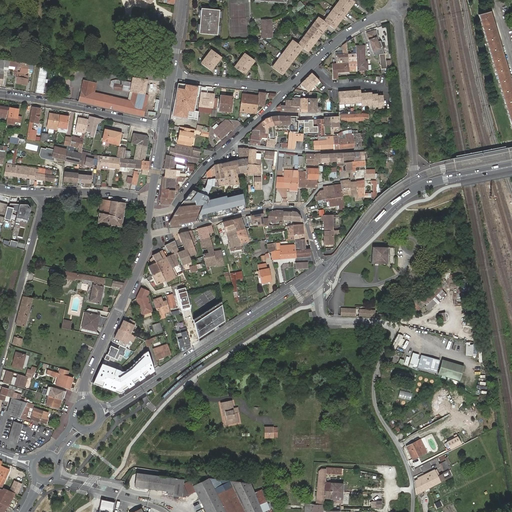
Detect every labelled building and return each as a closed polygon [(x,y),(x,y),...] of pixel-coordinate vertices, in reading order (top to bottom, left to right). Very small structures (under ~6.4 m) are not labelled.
[(307,52),(326,25),(332,29),(352,1),(350,0),(339,0),(323,22),(317,18),(297,45),(292,41),(271,68),(281,75),(301,48),(307,52)] [(218,9),(202,8),(201,19),(199,19),(198,33),(216,35),(218,9)] [(478,15),(511,129),(511,89),(489,11),(478,15)] [(271,19),(262,19),(262,23),(261,23),(261,38),(272,38),(271,19)] [(374,31),(366,33),(373,55),(379,54),(383,53),(380,41),(376,30),(374,31)] [(347,54),(346,42),(342,45),(342,52),(342,55),(335,55),(336,64),(348,63),(347,54)] [(362,71),(368,71),(368,65),(364,65),(364,62),(364,54),(364,46),(358,46),(359,49),(355,49),(355,50),(356,72),(362,71)] [(210,71),(220,57),(211,50),(201,64),(210,71)] [(348,72),(356,72),(355,50),(353,50),(353,54),(347,54),(348,63),(348,72)] [(244,54),(234,68),(243,75),(254,61),(244,54)] [(18,62),(0,59),(0,68),(4,69),(8,70),(9,66),(15,67),(15,71),(14,76),(16,76),(16,74),(17,72),(18,68),(18,62)] [(332,79),(337,79),(337,72),(348,72),(348,63),(336,64),(331,64),(331,68),(332,72),(332,79)] [(121,85),(120,85),(115,84),(114,88),(122,90),(130,92),(128,100),(94,92),(96,83),(84,80),(79,100),(143,116),(148,95),(145,94),(149,74),(142,72),(139,72),(137,77),(132,76),(131,82),(131,86),(128,86),(127,86),(121,85)] [(16,76),(16,78),(17,78),(16,84),(26,85),(27,76),(25,76),(23,76),(23,73),(20,73),(20,75),(18,75),(16,74),(16,76)] [(318,81),(311,74),(305,79),(312,86),(318,81)] [(127,86),(128,86),(131,86),(131,82),(115,79),(111,80),(110,85),(114,88),(115,84),(120,85),(121,85),(127,86)] [(312,86),(305,79),(299,85),(306,92),(312,86)] [(198,86),(185,85),(184,89),(176,87),(172,115),(197,119),(198,112),(193,111),(198,86)] [(338,104),(357,103),(356,90),(337,91),(338,104)] [(356,90),(357,103),(360,102),(361,106),(372,105),(372,107),(377,106),(378,108),(383,108),(382,95),(376,95),(376,94),(371,94),(371,92),(359,93),(359,90),(356,90)] [(265,93),(258,92),(258,96),(257,106),(264,107),(265,93)] [(206,99),(200,98),(199,106),(213,108),(213,107),(214,99),(215,95),(207,94),(206,99)] [(258,96),(242,94),(239,111),(256,113),(257,106),(258,96)] [(235,98),(221,96),(219,108),(234,110),(235,98)] [(308,112),(308,98),(301,98),(300,106),(284,106),(280,106),(280,112),(308,112)] [(300,106),(301,98),(292,98),(291,101),(285,101),(284,106),(300,106)] [(316,112),(320,112),(320,108),(316,108),(317,99),(308,98),(308,112),(316,113),(316,112)] [(17,123),(18,118),(17,117),(18,110),(10,108),(8,117),(7,124),(9,124),(15,125),(15,122),(17,123)] [(32,108),(30,122),(32,122),(38,123),(40,109),(32,108)] [(57,127),(59,115),(54,114),(54,116),(49,115),(47,125),(51,126),(51,129),(54,130),(57,130),(57,127)] [(68,117),(59,115),(57,127),(67,129),(68,117)] [(290,126),(290,116),(278,116),(270,117),(274,128),(272,128),(272,132),(275,132),(278,132),(278,129),(286,128),(287,131),(290,131),(290,130),(290,126)] [(329,132),(330,117),(324,118),(323,119),(305,120),(305,118),(303,117),(290,116),(290,126),(290,130),(304,131),(303,138),(318,137),(318,136),(326,135),(329,135),(329,132)] [(97,126),(103,120),(88,117),(88,120),(85,132),(90,133),(90,137),(94,138),(97,126)] [(274,128),(270,117),(265,119),(260,123),(267,130),(266,139),(275,140),(275,132),(272,132),(272,128),(274,128)] [(339,131),(338,117),(330,117),(329,132),(339,131)] [(82,150),(85,132),(88,120),(83,119),(83,120),(78,120),(76,128),(83,130),(82,133),(83,133),(82,139),(71,137),(71,138),(70,145),(70,146),(82,150)] [(218,126),(216,123),(211,127),(214,130),(213,133),(219,140),(230,130),(231,132),(235,128),(228,120),(226,120),(218,126)] [(240,124),(238,121),(228,120),(235,128),(240,124)] [(260,123),(246,136),(250,136),(250,144),(260,146),(262,138),(266,139),(267,130),(260,123)] [(177,141),(176,145),(190,147),(193,130),(185,128),(182,128),(180,127),(179,130),(181,131),(179,142),(177,141)] [(353,148),(364,146),(364,141),(368,140),(367,127),(363,127),(363,133),(353,134),(353,148)] [(31,130),(28,129),(27,139),(35,140),(36,131),(31,130)] [(109,144),(119,145),(121,134),(105,130),(102,146),(109,147),(109,144)] [(302,138),(303,138),(304,131),(290,130),(290,131),(288,149),(293,149),(294,141),(301,141),(302,138)] [(137,145),(147,147),(148,140),(146,137),(134,134),(132,144),(137,145)] [(339,149),(353,148),(353,134),(339,136),(339,149)] [(18,145),(19,138),(15,137),(11,136),(10,143),(18,145)] [(333,149),(333,137),(326,137),(326,141),(314,142),(314,150),(333,149)] [(274,148),(274,147),(275,140),(266,139),(266,147),(274,148)] [(145,161),(147,147),(137,145),(134,160),(145,161)] [(64,160),(66,151),(67,149),(54,146),(53,149),(51,157),(55,158),(64,160)] [(165,157),(163,169),(165,169),(175,170),(180,171),(192,172),(192,169),(193,169),(193,166),(188,165),(188,168),(186,168),(185,169),(174,167),(175,164),(175,161),(176,158),(184,160),(190,161),(193,150),(176,146),(175,150),(170,149),(168,156),(166,155),(165,157)] [(51,157),(53,149),(46,147),(45,149),(41,148),(39,155),(41,158),(54,161),(55,158),(51,157)] [(120,159),(124,159),(126,149),(118,147),(116,158),(119,158),(120,158),(120,159)] [(248,159),(248,149),(239,149),(239,160),(248,159)] [(255,165),(255,150),(248,149),(248,159),(247,164),(255,165)] [(199,151),(193,150),(190,161),(196,163),(199,151)] [(79,164),(82,154),(67,151),(66,151),(64,160),(79,164)] [(98,159),(99,156),(91,155),(91,154),(90,154),(90,153),(83,151),(82,154),(79,164),(82,165),(85,166),(90,167),(92,165),(94,159),(98,159)] [(356,160),(355,152),(342,153),(342,161),(356,160)] [(315,155),(306,155),(306,166),(313,166),(313,163),(328,163),(328,154),(315,155)] [(336,162),(336,154),(328,154),(328,163),(336,162)] [(109,166),(109,157),(99,156),(98,159),(97,170),(100,170),(101,168),(101,166),(109,167),(109,166)] [(116,158),(109,157),(109,166),(109,167),(116,167),(116,169),(120,169),(120,167),(120,159),(120,158),(119,158),(116,158)] [(136,168),(137,161),(124,159),(120,159),(120,167),(122,167),(136,168)] [(239,172),(247,173),(247,164),(248,159),(239,160),(236,160),(238,167),(238,166),(239,172)] [(231,186),(239,185),(238,173),(236,160),(214,166),(214,172),(214,181),(216,181),(216,187),(224,186),(231,185),(231,186)] [(148,169),(150,162),(137,161),(136,168),(134,176),(138,177),(140,169),(143,169),(142,174),(148,175),(148,169)] [(7,163),(4,176),(9,177),(9,175),(27,178),(28,168),(12,165),(12,164),(7,163)] [(247,164),(247,173),(255,173),(255,178),(260,178),(260,166),(255,165),(247,164)] [(39,169),(28,168),(27,178),(30,178),(34,179),(35,173),(38,174),(39,169)] [(46,169),(39,168),(39,169),(38,174),(35,173),(34,179),(35,179),(44,180),(46,169)] [(52,171),(46,169),(44,180),(54,182),(54,176),(52,175),(52,171)] [(164,177),(168,177),(174,177),(175,170),(165,169),(164,177)] [(306,179),(317,179),(317,169),(306,169),(306,171),(306,179)] [(289,192),(297,192),(297,188),(297,179),(298,174),(298,171),(284,171),(283,179),(279,179),(279,188),(284,187),(289,188),(289,192)] [(297,188),(307,188),(306,179),(306,171),(303,171),(303,174),(298,174),(297,179),(297,188)] [(78,175),(78,174),(64,172),(63,183),(70,183),(70,182),(73,183),(73,180),(77,181),(78,175)] [(214,172),(207,173),(206,173),(206,180),(214,181),(214,172)] [(91,184),(92,177),(78,175),(77,181),(77,182),(91,184)] [(167,191),(178,192),(178,187),(177,187),(174,186),(175,181),(178,181),(182,182),(184,178),(179,178),(174,177),(168,177),(167,189),(167,191)] [(307,188),(316,188),(317,183),(317,179),(306,179),(307,188)] [(216,181),(214,181),(206,180),(205,188),(204,188),(203,190),(202,194),(205,195),(208,189),(216,188),(216,187),(216,181)] [(346,181),(340,182),(341,185),(342,194),(349,193),(349,196),(355,196),(356,202),(362,201),(361,198),(358,199),(358,196),(355,183),(347,184),(347,181),(346,181)] [(358,196),(365,195),(363,181),(355,182),(355,183),(358,196)] [(334,198),(342,197),(342,194),(341,185),(333,186),(334,198)] [(334,198),(333,186),(323,187),(323,190),(320,191),(315,196),(316,201),(321,200),(325,200),(327,199),(334,198)] [(193,190),(192,190),(179,207),(201,205),(195,221),(244,209),(241,189),(204,198),(205,195),(202,194),(199,193),(193,190)] [(167,198),(173,199),(174,194),(176,194),(178,192),(167,191),(167,198)] [(339,211),(344,210),(342,197),(334,198),(327,199),(325,200),(325,202),(322,203),(322,207),(334,206),(338,206),(339,209),(339,211)] [(173,200),(173,199),(167,198),(160,198),(160,205),(168,206),(169,206),(173,200)] [(103,200),(102,200),(98,223),(121,227),(126,203),(103,200)] [(20,205),(10,204),(9,208),(7,207),(5,217),(4,219),(11,221),(13,211),(18,213),(20,205)] [(28,206),(20,205),(18,213),(15,223),(20,224),(21,222),(21,220),(28,221),(31,210),(28,206)] [(179,207),(169,223),(170,227),(194,222),(195,221),(201,205),(179,207)] [(267,219),(282,220),(283,211),(276,211),(267,213),(267,219)] [(282,220),(301,221),(298,216),(295,213),(292,212),(283,211),(282,220)] [(263,214),(246,217),(248,224),(257,222),(258,227),(264,226),(262,218),(262,217),(263,215),(263,214)] [(324,215),(325,227),(333,227),(333,215),(324,215)] [(240,218),(232,220),(236,232),(244,229),(240,218)] [(232,220),(222,223),(229,249),(230,252),(242,250),(241,247),(241,246),(241,244),(240,243),(236,232),(232,220)] [(287,225),(286,232),(287,232),(287,240),(285,240),(285,242),(294,241),(293,235),(303,234),(302,224),(287,225)] [(213,232),(211,226),(196,230),(202,247),(202,249),(212,247),(208,233),(213,232)] [(244,229),(236,232),(240,243),(248,241),(247,238),(245,231),(244,229)] [(333,231),(325,231),(325,235),(324,235),(324,240),(323,240),(324,249),(333,249),(333,231)] [(179,236),(185,250),(187,250),(189,255),(196,254),(192,244),(187,232),(180,234),(179,236)] [(303,239),(294,241),(295,250),(304,249),(304,243),(303,239)] [(25,251),(27,245),(11,241),(9,247),(25,251)] [(171,255),(165,258),(171,269),(173,268),(179,265),(178,264),(182,262),(183,264),(191,260),(189,255),(187,250),(185,250),(178,253),(174,241),(168,244),(164,246),(167,251),(169,250),(171,255)] [(275,253),(275,260),(280,260),(296,258),(295,250),(294,241),(278,244),(278,251),(276,251),(275,251),(275,253)] [(267,244),(269,252),(275,251),(276,251),(275,243),(267,244)] [(372,247),(371,263),(386,265),(388,248),(372,247)] [(295,250),(296,258),(310,257),(309,249),(304,249),(295,250)] [(215,267),(223,265),(220,251),(213,252),(204,254),(205,263),(206,267),(210,266),(215,265),(215,267)] [(164,280),(165,282),(177,276),(175,273),(173,274),(171,269),(165,258),(162,260),(158,253),(152,256),(152,257),(153,258),(160,272),(164,280)] [(149,260),(151,265),(147,267),(152,276),(160,272),(153,258),(149,260)] [(266,269),(258,270),(260,283),(271,282),(268,268),(266,269)] [(76,279),(82,280),(83,275),(63,271),(61,278),(76,281),(76,279)] [(160,272),(152,276),(156,284),(164,280),(160,272)] [(83,275),(82,280),(94,282),(90,302),(101,304),(104,287),(103,287),(105,279),(83,275)] [(433,300),(442,290),(446,284),(437,279),(435,283),(419,299),(426,306),(425,308),(429,312),(436,304),(433,300)] [(146,296),(148,292),(141,288),(136,299),(142,315),(151,312),(146,296)] [(161,295),(151,298),(156,312),(158,316),(162,315),(161,312),(162,311),(169,309),(166,298),(162,299),(161,295)] [(176,307),(172,295),(166,296),(170,308),(176,307)] [(33,299),(23,297),(18,314),(28,317),(33,299)] [(415,300),(409,306),(419,312),(423,306),(415,300)] [(221,302),(193,320),(197,334),(198,341),(214,331),(213,329),(216,327),(218,329),(225,324),(221,302)] [(440,320),(447,321),(448,313),(441,312),(440,320)] [(25,327),(28,317),(18,314),(15,325),(25,327)] [(96,316),(85,314),(81,328),(92,331),(96,316)] [(70,330),(71,322),(63,320),(61,329),(70,330)] [(135,323),(129,320),(128,323),(123,321),(119,330),(130,335),(135,323)] [(160,324),(152,327),(154,335),(163,333),(160,324)] [(185,328),(180,330),(181,333),(176,335),(179,347),(183,345),(183,347),(185,346),(185,347),(186,350),(190,347),(185,328)] [(128,341),(132,343),(135,337),(130,335),(119,330),(118,329),(114,338),(119,341),(117,345),(120,346),(125,348),(128,341)] [(406,337),(398,334),(392,346),(396,349),(399,344),(401,346),(406,337)] [(20,346),(22,340),(15,338),(13,344),(20,346)] [(171,355),(168,345),(155,349),(158,359),(171,355)] [(118,350),(110,346),(108,349),(109,350),(106,355),(104,359),(108,361),(110,357),(117,360),(119,355),(123,357),(124,353),(123,353),(125,349),(125,348),(120,346),(118,350)] [(387,360),(392,362),(396,350),(391,348),(387,360)] [(15,352),(11,367),(21,370),(26,355),(15,352)] [(409,367),(412,358),(406,356),(403,366),(409,367)] [(432,362),(432,359),(421,356),(418,368),(435,373),(438,363),(432,362)] [(462,366),(441,360),(437,374),(458,381),(462,366)] [(36,368),(32,367),(31,370),(27,369),(25,376),(28,377),(32,378),(36,368)] [(59,374),(49,371),(47,375),(58,378),(56,385),(70,389),(73,378),(68,376),(69,371),(61,369),(59,374)] [(7,371),(4,383),(24,389),(28,377),(25,376),(7,371)] [(408,382),(410,374),(397,371),(396,379),(408,382)] [(417,376),(410,374),(408,382),(415,384),(417,376)] [(0,394),(10,398),(12,398),(15,399),(20,400),(21,395),(12,393),(13,390),(2,387),(0,394)] [(61,400),(63,401),(66,392),(48,387),(47,393),(46,395),(47,396),(49,396),(61,400)] [(414,400),(415,392),(400,389),(399,397),(414,400)] [(0,394),(0,408),(2,401),(9,403),(10,398),(0,394)] [(58,409),(61,400),(49,396),(46,405),(58,409)] [(7,414),(10,415),(15,399),(12,398),(7,414)] [(20,418),(27,403),(20,400),(15,399),(10,415),(11,415),(20,418)] [(224,416),(226,425),(239,423),(237,414),(239,413),(238,407),(233,408),(232,400),(220,403),(222,412),(225,412),(226,415),(224,416)] [(33,409),(34,405),(27,403),(20,418),(29,422),(30,420),(26,418),(30,408),(33,409)] [(31,419),(44,424),(46,419),(47,419),(48,414),(35,409),(31,419)] [(395,419),(389,423),(392,428),(398,424),(395,419)] [(15,422),(8,440),(17,443),(23,424),(15,422)] [(397,437),(402,434),(398,426),(394,429),(393,430),(397,437)] [(273,437),(273,427),(264,427),(264,438),(273,438),(273,437)] [(451,449),(462,442),(457,434),(446,440),(451,449)] [(407,446),(414,460),(422,456),(419,450),(424,448),(420,440),(419,441),(407,446)] [(412,460),(414,460),(407,446),(406,447),(412,460)] [(0,465),(1,462),(0,461),(0,486),(1,487),(9,470),(0,465)] [(446,461),(439,464),(441,468),(443,467),(444,470),(449,467),(447,464),(446,461)] [(309,505),(308,511),(322,511),(323,500),(332,500),(332,503),(341,504),(342,500),(343,484),(325,483),(326,474),(342,475),(342,469),(326,468),(325,470),(325,476),(318,476),(315,505),(309,505)] [(449,476),(445,478),(445,480),(452,476),(448,470),(442,473),(443,475),(448,472),(449,476)] [(413,482),(415,495),(439,482),(445,479),(442,474),(436,477),(433,471),(417,479),(418,481),(413,482)] [(173,493),(175,478),(136,473),(134,487),(167,492),(173,493)] [(182,497),(184,483),(184,479),(175,478),(173,493),(173,496),(182,497)] [(210,478),(198,485),(193,487),(192,487),(194,491),(204,511),(261,511),(254,493),(251,484),(210,478)] [(22,483),(15,480),(10,491),(13,492),(15,493),(17,494),(22,483)] [(192,487),(193,487),(191,481),(190,480),(184,483),(182,497),(194,491),(192,487)] [(0,503),(6,506),(8,502),(10,503),(12,499),(11,499),(11,497),(13,493),(2,488),(1,490),(0,492),(0,503)] [(261,511),(262,511),(270,509),(272,509),(270,504),(267,505),(261,490),(254,493),(261,511)] [(112,511),(114,504),(101,501),(98,511),(112,511)]
